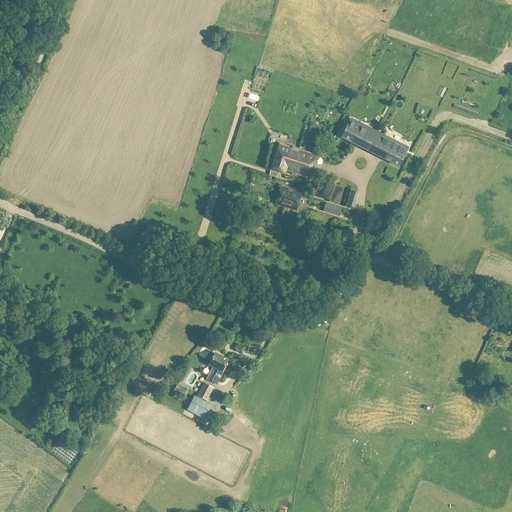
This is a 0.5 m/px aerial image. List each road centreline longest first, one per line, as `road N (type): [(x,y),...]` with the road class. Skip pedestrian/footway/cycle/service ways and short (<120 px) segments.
road 1 (track): [(511,321),(377,259),(307,318),(248,317),(0,204)]
road 2 (track): [(511,139),(454,117),(434,122),(377,259)]
